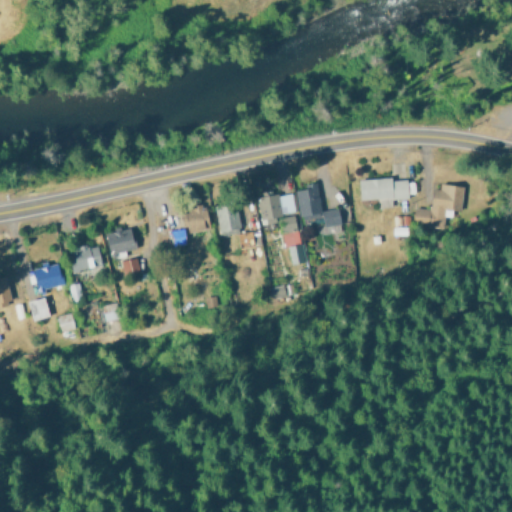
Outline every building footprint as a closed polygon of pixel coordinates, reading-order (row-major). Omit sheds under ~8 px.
[(408,198),(407,177),(356,179),(357,199),(377,198),(377,206),(391,206),(391,198),(408,198)] [(444,227),(446,209),(458,210),(461,186),(432,182),(429,208),(413,206),(411,222),(444,227)] [(293,187),(300,226),(323,222),(324,226),(340,223),(337,207),(319,210),(315,184),(293,187)] [(293,212),(294,212),(290,192),(276,195),(278,204),(263,207),(264,213),(270,212),(271,219),(278,218),(286,260),(302,257),(293,212)] [(136,246),(130,226),(102,234),(109,258),(124,254),(123,250),(136,246)] [(97,244),(70,249),(73,263),(71,263),(74,277),(102,272),(97,244)] [(63,284),(56,260),(30,268),(37,291),(63,284)] [(32,320),(49,314),(42,295),(25,301),(32,320)]
